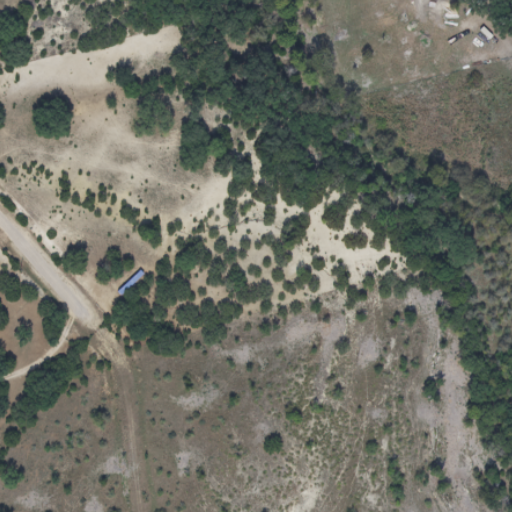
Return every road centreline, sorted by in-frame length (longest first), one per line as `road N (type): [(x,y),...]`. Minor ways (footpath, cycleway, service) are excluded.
road 1 (residential): [(0,208),(81,300),(127,382),(145,511)]
road 2 (residential): [(127,382),(0,488)]
